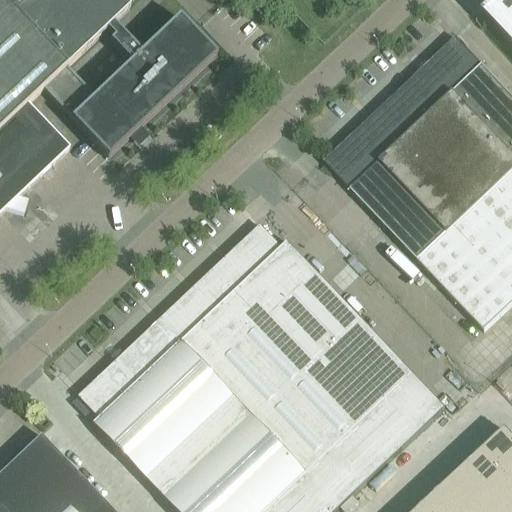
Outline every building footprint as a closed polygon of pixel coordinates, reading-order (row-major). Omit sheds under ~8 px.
[(0,0),(0,216),(68,152),(26,108),(43,92),(107,160),(215,58),(178,20),(140,56),(112,26),(129,11),(118,0),(0,0)] [(511,0),(498,0),(481,17),(511,50),(511,0)] [(337,178),(316,197),(322,204),(343,185),(484,333),(511,306),(511,101),(455,41),(325,165),(337,178)] [(291,227),(274,244),(259,229),(259,230),(79,399),(78,400),(99,422),(93,428),(148,486),(149,485),(162,498),(161,499),(173,511),(336,511),(442,414),(288,247),(318,220),(312,214),(322,204),(316,197),(306,207),(301,201),(292,210),(285,202),(276,211),(291,227)] [(375,305),(368,313),(389,333),(397,326),(375,305)] [(511,396),(503,406),(511,414),(511,396)] [(480,453),(496,470),(511,455),(511,440),(504,431),(480,453)] [(108,511),(40,440),(0,478),(0,511),(108,511)] [(511,486),(496,470),(480,453),(466,467),(497,500),(511,486)] [(511,455),(496,470),(511,486),(511,455)] [(391,467),(368,486),(377,497),(400,478),(391,467)] [(508,511),(497,500),(466,467),(448,483),(475,511),(508,511)] [(475,511),(448,483),(429,501),(439,511),(475,511)] [(508,511),(511,511),(511,486),(497,500),(508,511)] [(439,511),(429,501),(417,511),(439,511)]
